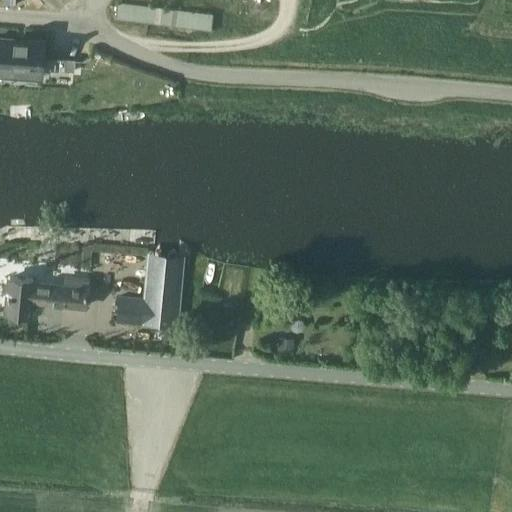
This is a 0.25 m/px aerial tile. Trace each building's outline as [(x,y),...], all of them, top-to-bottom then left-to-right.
[(117,18),(212,28),(214,13),(119,2),(117,18)] [(0,75),(13,77),(14,68),(25,69),(37,70),(41,70),(43,42),(28,41),(17,40),(0,38),(0,75)] [(0,276),(0,307),(3,307),(3,313),(35,317),(37,299),(51,301),(51,310),(67,312),(68,302),(87,304),(89,278),(90,263),(41,258),(41,257),(8,254),(6,277),(0,276)] [(122,293),(120,314),(133,315),(177,319),(181,278),(150,275),(148,296),(135,295),(122,293)] [(281,333),(280,349),(295,350),(296,334),(281,333)]
